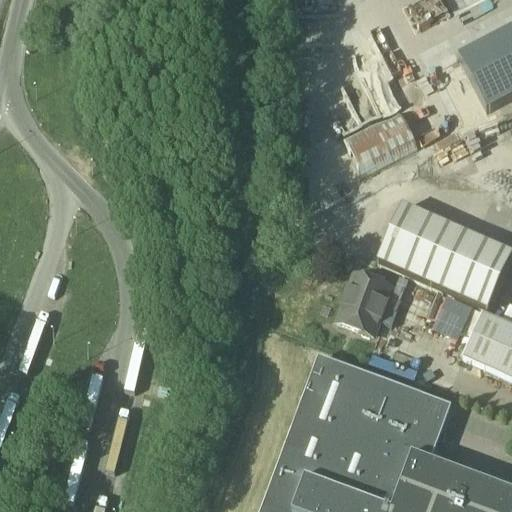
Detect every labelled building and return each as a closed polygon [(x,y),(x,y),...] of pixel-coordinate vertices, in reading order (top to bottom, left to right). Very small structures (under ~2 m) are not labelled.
[(330,60),(331,20),(300,20),(299,60),(330,60)] [(511,33),(458,62),(486,116),(511,102),(511,33)] [(398,116),(344,143),(363,181),(417,153),(398,116)] [(488,318),(511,261),(397,211),(376,268),(488,318)] [(373,342),(391,294),(353,280),(335,328),(373,342)] [(432,337),(446,304),(437,300),(423,333),(432,337)] [(472,342),(481,320),(472,316),(462,338),(472,342)] [(472,342),(462,364),(511,385),(511,333),(481,320),(472,342)] [(262,511),(511,511),(511,501),(429,471),(438,447),(441,448),(444,440),(441,439),(450,414),(421,403),(317,364),(262,511)]
